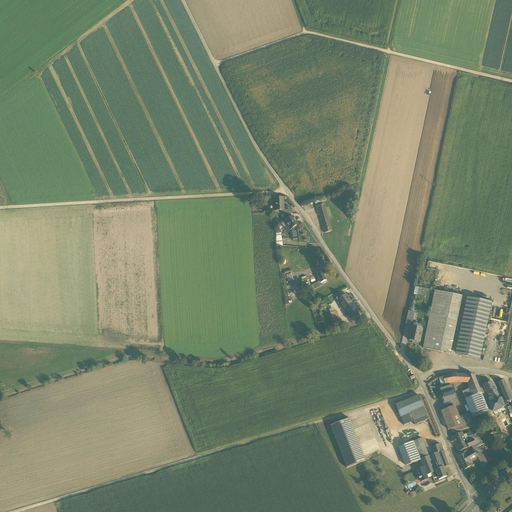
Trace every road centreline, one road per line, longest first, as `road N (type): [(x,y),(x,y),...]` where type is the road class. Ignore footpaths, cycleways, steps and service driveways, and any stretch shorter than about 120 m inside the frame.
road 1 (unclassified): [(420,378),(252,140),(183,0)]
road 2 (residential): [(12,511),(423,389)]
road 3 (track): [(0,340),(216,360),(371,314)]
road 4 (track): [(215,64),(305,33),(511,81)]
road 5 (track): [(0,207),(286,190)]
road 6 (unclassified): [(473,504),(423,389)]
